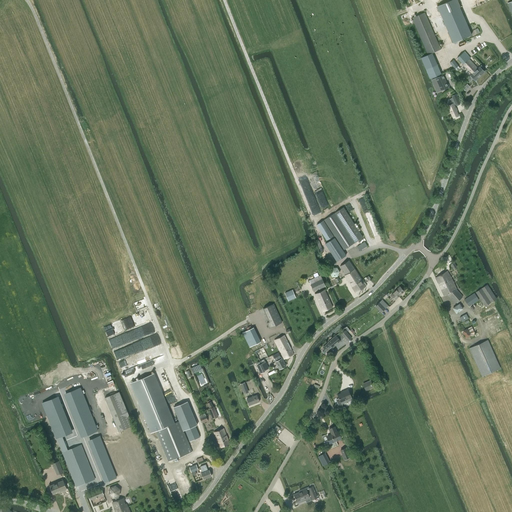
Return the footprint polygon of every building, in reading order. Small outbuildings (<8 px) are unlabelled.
[(453,43),(471,35),(456,0),(451,0),(437,6),(453,43)] [(428,55),(432,53),(440,50),(424,13),(412,18),(428,55)] [(464,52),(457,58),(472,74),(477,69),(469,61),(469,59),(470,58),(464,52)] [(437,65),(432,53),(428,55),(421,58),(426,69),(437,65)] [(430,79),(441,74),(437,65),(425,70),(429,79),(430,79)] [(472,74),(471,76),(476,81),(485,72),(482,69),(484,68),(481,65),(477,69),(472,74)] [(443,75),(431,81),(433,86),(436,84),(439,92),(449,88),(443,75)] [(448,105),(447,106),(453,119),(458,116),(453,105),(455,104),(455,105),(459,103),(457,97),(456,95),(451,97),(452,98),(451,99),(450,99),(449,100),(448,101),(448,102),(448,103),(448,104),(448,105)] [(324,220),(343,250),(362,238),(343,208),(324,220)] [(326,241),(333,236),(323,221),(316,225),(326,241)] [(334,238),(325,244),(337,261),(346,255),(334,238)] [(360,251),(367,246),(364,242),(357,246),(360,251)] [(354,285),(361,280),(349,262),(350,261),(349,260),(340,266),(345,275),(344,275),(353,289),(356,287),(355,287),(355,286),(355,285),(354,285)] [(332,277),(337,277),(340,272),(337,267),(332,267),(329,272),(332,277)] [(455,304),(462,297),(456,290),(457,289),(447,271),(436,278),(444,296),(447,295),(455,304)] [(314,291),(325,286),(321,276),(309,281),(314,291)] [(356,287),(353,289),(356,293),(366,286),(361,280),(354,285),(355,285),(355,286),(355,287),(356,287)] [(487,285),(475,292),(480,299),(485,306),(494,300),(496,299),(487,285)] [(395,300),(404,291),(400,287),(391,295),(395,300)] [(288,301),(296,298),(292,290),(285,293),(288,301)] [(323,312),(332,307),(325,290),(315,294),(323,312)] [(466,298),(464,300),(469,307),(479,300),(474,293),(466,298)] [(381,313),(385,308),(379,303),(375,307),(381,313)] [(456,313),(463,309),(460,303),(452,308),(456,313)] [(282,322),(274,304),(263,309),(269,322),(267,323),(269,328),(282,322)] [(462,322),(468,318),(466,314),(459,317),(462,322)] [(250,347),(261,342),(253,327),(242,333),(250,347)] [(471,327),(462,331),(466,338),(475,334),(471,327)] [(347,341),(351,338),(345,331),(341,334),(347,341)] [(333,348),(341,341),(336,335),(328,342),(328,343),(323,348),(326,351),(332,347),(333,348)] [(274,340),(278,348),(284,359),(293,354),(284,336),(274,340)] [(487,340),(469,348),(482,377),(500,369),(491,348),(487,340)] [(268,357),(264,348),(263,347),(255,351),(260,361),(268,357)] [(276,362),(275,362),(279,370),(286,366),(282,359),(281,357),(280,357),(275,360),(276,362)] [(260,373),(266,371),(262,363),(265,362),(264,359),(260,361),(256,363),(257,365),(260,373)] [(194,373),(202,369),(199,364),(191,368),(194,373)] [(151,432),(156,430),(174,423),(153,373),(131,382),(151,432)] [(371,380),(363,384),(366,391),(374,387),(371,380)] [(248,393),(244,383),(240,385),(244,394),(248,393)] [(79,389),(64,394),(82,439),(96,434),(79,389)] [(337,395),(340,401),(337,402),(340,408),(343,406),(345,407),(353,403),(353,401),(351,397),(348,389),(342,392),(342,393),(337,395)] [(133,425),(119,392),(105,398),(118,431),(133,425)] [(249,405),(259,402),(257,395),(246,399),(249,405)] [(53,398),(40,403),(53,437),(67,432),(53,398)] [(187,401),(173,407),(179,421),(183,431),(197,425),(187,401)] [(210,408),(207,409),(212,420),(218,417),(214,406),(213,406),(211,401),(207,403),(210,408)] [(202,422),(207,420),(205,413),(199,416),(202,422)] [(168,461),(191,452),(183,431),(179,421),(174,423),(156,431),(168,461)] [(195,426),(185,430),(190,441),(199,437),(195,426)] [(337,432),(334,427),(329,429),(332,434),(327,436),(330,443),(328,444),(330,449),(338,445),(336,441),(341,438),(338,431),(337,432)] [(220,448),(230,444),(224,428),(214,432),(220,448)] [(106,437),(94,442),(110,480),(121,476),(106,437)] [(76,486),(95,479),(81,445),(62,452),(76,486)] [(349,457),(345,448),(340,450),(344,459),(349,457)] [(63,472),(59,461),(52,464),(57,475),(63,472)] [(195,471),(198,470),(196,465),(189,467),(193,475),(196,474),(195,471)] [(203,479),(211,476),(209,470),(208,471),(205,465),(200,467),(202,473),(201,473),(203,479)] [(62,490),(66,489),(63,480),(49,486),(52,493),(62,489),(62,490)] [(118,496),(119,496),(120,489),(115,485),(109,487),(107,494),(113,498),(114,497),(116,501),(112,502),(115,511),(130,511),(124,498),(119,499),(118,496)] [(309,497),(310,500),(319,497),(318,494),(316,495),(313,486),(306,489),(306,488),(302,490),(302,491),(294,494),(297,502),(309,497)] [(93,507),(106,501),(101,489),(88,495),(93,507)]
